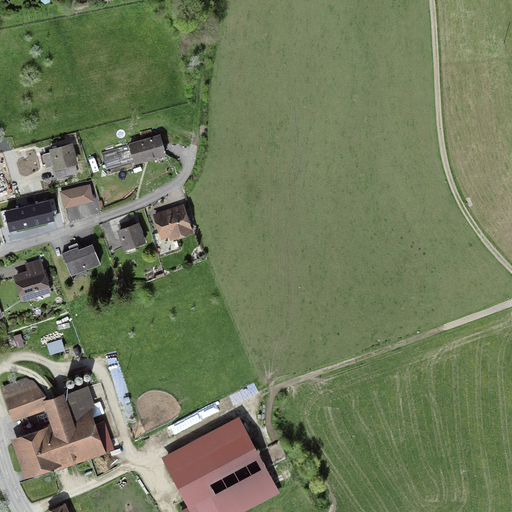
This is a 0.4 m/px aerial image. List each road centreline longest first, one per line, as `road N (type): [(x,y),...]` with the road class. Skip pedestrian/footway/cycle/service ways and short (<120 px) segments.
road 1 (track): [(511,302),(241,405),(128,464)]
road 2 (track): [(430,0),(444,170),(474,231),(511,273)]
road 3 (residential): [(194,145),(186,172),(165,190),(0,252)]
road 4 (track): [(211,0),(194,145)]
